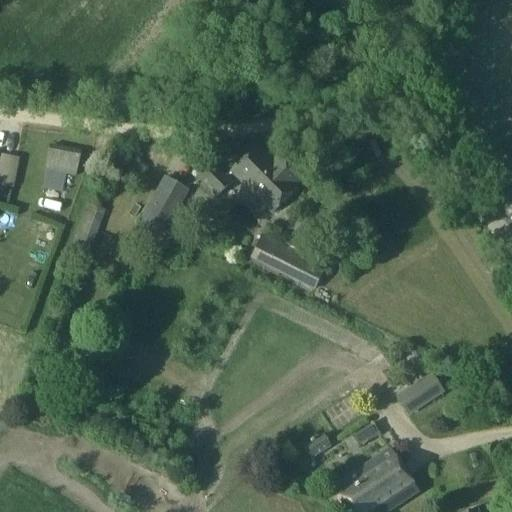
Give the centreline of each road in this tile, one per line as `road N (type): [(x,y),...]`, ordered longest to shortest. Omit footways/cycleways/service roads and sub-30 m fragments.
road 1 (unclassified): [(404,93),(215,133),(108,134),(0,115)]
road 2 (unclassified): [(404,93),(511,258)]
